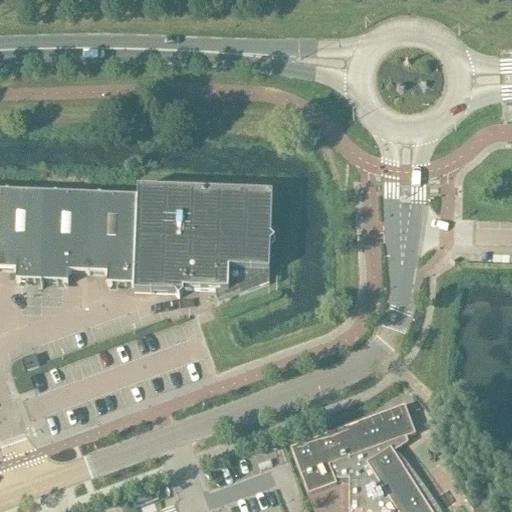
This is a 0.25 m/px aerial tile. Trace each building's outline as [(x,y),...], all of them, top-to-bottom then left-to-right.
[(138,191),(137,201),(134,289),(134,294),(175,296),(179,300),(183,296),(183,292),(227,294),(230,300),(218,305),(218,306),(269,287),(269,286),(270,246),(274,242),(270,238),(272,196),(138,191)] [(42,290),(45,197),(0,195),(0,273),(16,274),(16,285),(41,286),(41,290),(42,290)] [(88,277),(91,199),(45,197),(42,290),(42,286),(68,287),(68,276),(88,277)] [(107,288),(134,289),(137,201),(91,199),(88,277),(107,277),(107,288)] [(27,373),(39,369),(35,358),(24,361),(27,373)] [(429,511),(393,455),(408,445),(406,440),(415,437),(404,408),(290,450),(308,497),(336,486),(334,482),(348,482),(348,511),(429,511)] [(468,500),(475,496),(463,476),(456,481),(455,485),(464,499),(468,500)] [(137,510),(158,503),(154,492),(133,499),(137,510)]
